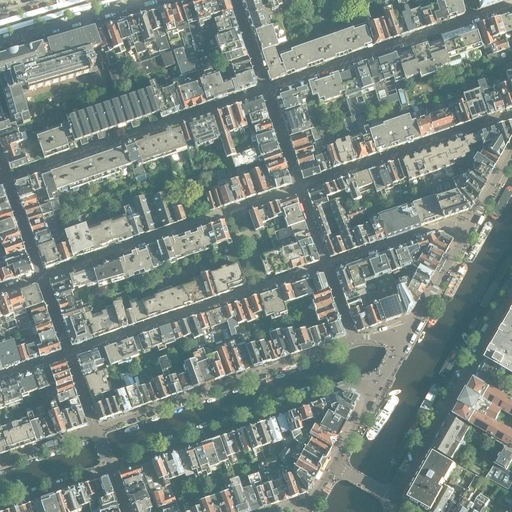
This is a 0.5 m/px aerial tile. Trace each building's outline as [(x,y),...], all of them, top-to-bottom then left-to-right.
[(214,20),(206,0),(197,0),(191,2),(201,32),(216,27),(213,20),(214,20)] [(220,15),(231,12),(227,0),(206,0),(214,20),(221,17),(220,15)] [(271,27),(270,22),(266,10),(262,0),(240,0),(252,33),(271,27)] [(280,18),(274,0),(262,0),(266,10),(270,22),(280,18)] [(274,0),(280,18),(299,11),(296,2),(295,0),(274,0)] [(394,18),(387,0),(378,0),(385,18),(392,39),(400,36),(394,18)] [(409,12),(407,5),(407,1),(406,0),(396,0),(402,16),(394,18),(400,36),(408,33),(416,31),(409,12)] [(416,0),(419,8),(426,27),(426,28),(435,25),(435,24),(429,5),(427,0),(416,0)] [(464,12),(460,0),(445,0),(442,1),(449,20),(462,15),(463,12),(464,12)] [(474,0),(477,10),(507,0),(474,0)] [(449,20),(442,1),(429,5),(435,24),(440,23),(441,23),(440,23),(449,20)] [(207,52),(201,32),(191,2),(180,4),(186,22),(191,35),(197,56),(191,58),(195,72),(214,65),(213,60),(210,52),(207,52)] [(186,22),(180,4),(170,8),(178,32),(183,31),(180,23),(186,22)] [(180,39),(178,32),(170,8),(158,11),(163,28),(166,35),(167,34),(173,52),(183,48),(180,39)] [(426,27),(419,8),(409,12),(416,31),(426,27)] [(237,29),(234,20),(231,11),(231,12),(220,15),(221,17),(214,20),(213,20),(216,27),(218,34),(226,32),(226,33),(237,29)] [(164,35),(162,29),(156,12),(145,15),(151,32),(156,31),(158,37),(153,39),(156,45),(156,46),(166,42),(164,35)] [(384,42),(377,22),(372,23),(368,12),(362,14),(366,26),(367,25),(373,45),(384,42)] [(511,13),(498,18),(504,34),(511,32),(511,35),(511,13)] [(151,32),(145,15),(135,18),(145,49),(156,45),(153,39),(151,32)] [(146,52),(145,49),(135,18),(125,21),(136,55),(146,52)] [(392,39),(385,18),(377,21),(377,22),(384,42),(392,39)] [(498,36),(504,34),(498,18),(486,22),(496,52),(509,47),(506,39),(500,41),(498,36)] [(136,55),(125,21),(115,24),(124,52),(130,70),(134,79),(143,76),(136,55)] [(496,52),(486,22),(477,25),(481,39),(481,40),(482,48),(489,46),(492,54),(487,56),(491,69),(500,66),(496,52)] [(124,52),(115,24),(105,27),(113,50),(119,48),(121,53),(124,52)] [(281,24),(271,27),(252,33),(259,52),(273,48),(287,43),(281,24)] [(372,46),(364,24),(352,29),(351,25),(345,27),(346,31),(334,35),(342,57),(372,46)] [(482,48),(475,26),(441,37),(441,39),(448,59),(482,48)] [(28,91),(97,71),(92,51),(101,49),(103,48),(109,66),(117,63),(113,50),(105,27),(47,44),(47,45),(42,46),(41,45),(17,52),(8,54),(8,55),(0,57),(0,84),(4,97),(10,119),(13,118),(14,123),(21,121),(22,125),(30,122),(21,92),(28,90),(28,91)] [(222,48),(241,42),(237,30),(218,37),(222,48)] [(197,56),(191,35),(180,39),(183,48),(187,60),(191,58),(197,56)] [(342,57),(334,35),(322,39),(320,35),(315,37),(316,41),(304,46),(311,67),(342,57)] [(450,65),(448,59),(441,39),(396,55),(404,80),(419,75),(420,79),(436,74),(435,70),(450,65)] [(169,49),(166,42),(156,46),(158,53),(169,49)] [(213,60),(244,49),(241,42),(222,48),(219,50),(218,49),(210,52),(213,60)] [(311,67),(304,46),(294,49),(293,45),(287,47),(288,51),(278,54),(280,60),(286,76),(311,67)] [(195,72),(191,58),(187,60),(183,48),(173,52),(171,52),(171,53),(175,65),(179,77),(195,72)] [(286,76),(280,60),(278,61),(273,48),(259,52),(269,80),(271,81),(286,76)] [(225,65),(247,57),(244,49),(213,60),(214,65),(215,68),(225,65)] [(175,65),(171,53),(159,57),(160,60),(163,69),(175,65)] [(404,87),(403,80),(395,53),(385,56),(376,59),(383,78),(372,81),(376,93),(379,105),(379,107),(398,101),(402,112),(411,109),(404,87)] [(252,72),(247,57),(225,65),(228,72),(227,72),(229,80),(252,72)] [(383,78),(376,59),(366,62),(372,81),(383,78)] [(163,69),(160,60),(150,64),(153,72),(163,69)] [(376,93),(372,81),(366,62),(352,67),(358,85),(366,109),(379,105),(376,93)] [(124,83),(117,64),(108,67),(114,86),(124,83)] [(358,85),(352,67),(337,73),(343,93),(345,99),(348,98),(347,90),(358,85)] [(134,79),(130,70),(120,73),(124,83),(134,79)] [(256,85),(252,72),(229,80),(234,94),(255,86),(256,86),(256,85)] [(233,94),(229,81),(221,83),(217,73),(198,80),(206,103),(233,94)] [(343,93),(337,73),(307,82),(311,93),(312,97),(317,95),(319,100),(324,99),(325,101),(339,97),(338,94),(343,93)] [(198,80),(196,75),(186,78),(196,107),(206,103),(198,80)] [(196,107),(186,78),(184,77),(179,79),(179,77),(169,81),(170,83),(180,112),(196,107)] [(495,113),(486,86),(484,79),(476,82),(478,88),(487,116),(495,113)] [(511,107),(511,95),(507,83),(500,85),(498,81),(496,82),(505,110),(511,107)] [(154,115),(159,113),(161,119),(170,115),(161,89),(157,90),(154,82),(149,84),(151,89),(65,118),(74,142),(79,140),(81,146),(88,144),(86,138),(96,134),(98,140),(105,138),(103,132),(113,129),(115,134),(122,132),(120,126),(130,123),(132,128),(139,126),(137,120),(147,117),(149,123),(156,120),(154,115)] [(277,104),(303,96),(311,93),(307,82),(276,93),(274,96),(277,104)] [(180,112),(170,83),(161,87),(161,89),(170,115),(180,112)] [(503,110),(494,84),(486,86),(495,113),(503,110)] [(487,116),(478,88),(467,92),(468,95),(469,98),(470,101),(467,102),(465,103),(462,93),(454,96),(457,105),(463,124),(471,122),(486,116),(487,116)] [(300,106),(298,102),(304,100),(303,96),(277,104),(280,113),(281,113),(300,106)] [(265,110),(262,100),(261,98),(240,105),(244,117),(265,110)] [(454,127),(449,111),(448,109),(445,110),(442,102),(433,105),(436,113),(426,116),(432,134),(454,127)] [(244,134),(242,129),(248,127),(245,120),(244,117),(240,105),(221,112),(235,156),(245,152),(240,136),(244,134)] [(312,129),(308,117),(304,105),(300,106),(281,113),(289,137),(301,133),(312,129)] [(463,124),(457,105),(452,106),(454,110),(449,111),(454,127),(463,124)] [(269,122),(265,110),(244,117),(245,120),(249,119),(252,128),(269,122)] [(235,156),(221,112),(212,115),(227,159),(230,157),(235,156)] [(420,138),(414,120),(412,114),(398,119),(406,144),(420,139),(420,138)] [(227,159),(212,115),(187,123),(199,160),(201,166),(227,159)] [(367,157),(361,138),(354,115),(344,119),(349,138),(357,160),(367,157)] [(432,134),(426,116),(414,120),(420,138),(432,134)] [(0,132),(16,127),(14,123),(13,118),(10,119),(7,120),(7,122),(0,124),(0,132)] [(406,144),(398,119),(383,124),(391,149),(406,144)] [(0,141),(25,133),(33,130),(30,122),(22,125),(16,127),(0,132),(0,141)] [(269,122),(252,128),(248,129),(251,138),(272,131),(269,122)] [(509,140),(511,134),(511,126),(510,122),(503,124),(509,140)] [(199,160),(187,123),(179,126),(186,148),(191,162),(199,160)] [(69,150),(66,140),(71,138),(66,124),(35,134),(36,136),(44,159),(69,150)] [(323,139),(321,133),(329,131),(327,124),(312,129),(301,133),(301,135),(289,139),(292,148),(292,149),(323,139)] [(391,149),(383,124),(368,129),(376,154),(391,149)] [(509,140),(503,124),(495,127),(503,150),(509,140)] [(186,148),(179,126),(156,134),(164,157),(180,152),(180,151),(186,148)] [(376,154),(368,129),(367,126),(362,128),(365,136),(361,138),(367,157),(376,154)] [(503,150),(495,127),(477,133),(481,144),(482,147),(498,159),(503,150)] [(275,142),(272,131),(251,138),(252,143),(256,142),(258,147),(259,147),(275,142)] [(22,142),(22,141),(21,138),(26,137),(25,133),(0,141),(0,142),(2,148),(19,143),(22,142)] [(466,149),(475,146),(481,144),(477,133),(400,160),(407,180),(407,181),(470,160),(469,158),(466,149)] [(164,157),(156,134),(133,141),(140,162),(141,163),(147,161),(148,163),(164,157)] [(44,159),(36,136),(22,141),(22,142),(19,143),(20,145),(23,152),(24,155),(27,165),(44,159)] [(75,148),(71,138),(66,140),(69,150),(69,149),(75,148)] [(357,160),(349,138),(333,143),(334,145),(340,166),(357,160)] [(313,152),(312,150),(311,145),(314,144),(315,149),(319,148),(321,147),(325,146),(323,139),(292,149),(295,158),(310,153),(313,152)] [(140,162),(133,141),(124,145),(130,165),(134,164),(136,170),(132,171),(135,179),(144,176),(140,162)] [(279,151),(275,142),(259,147),(261,152),(254,154),(256,159),(279,151)] [(20,153),(17,146),(20,145),(19,143),(2,148),(6,161),(24,155),(23,152),(20,153)] [(498,159),(482,147),(481,144),(475,146),(476,150),(481,149),(482,150),(479,155),(494,166),(498,159)] [(130,165),(124,145),(123,145),(99,153),(107,178),(119,174),(118,170),(131,166),(130,165)] [(340,166),(334,145),(326,148),(332,169),(340,166)] [(332,169),(326,148),(325,146),(321,147),(324,154),(321,155),(326,171),(332,169)] [(494,166),(479,155),(478,155),(476,150),(475,146),(466,149),(469,158),(475,156),(477,157),(474,162),(472,165),(474,171),(477,170),(480,166),(490,173),(494,166)] [(326,171),(321,155),(319,148),(315,149),(312,150),(313,152),(316,162),(320,173),(326,171)] [(257,161),(256,159),(254,154),(253,149),(245,152),(235,156),(230,157),(234,168),(245,164),(245,165),(257,161)] [(285,170),(282,161),(279,151),(256,159),(257,161),(257,163),(259,168),(262,167),(265,177),(268,176),(285,170)] [(107,178),(99,153),(74,162),(82,186),(107,178)] [(313,163),(310,153),(295,158),(299,168),(313,163)] [(27,165),(24,155),(6,161),(10,171),(27,165)] [(407,180),(400,160),(392,162),(383,166),(392,187),(397,185),(397,184),(407,180)] [(82,186),(74,162),(49,171),(56,192),(57,191),(69,187),(70,191),(82,186)] [(320,173),(316,162),(313,163),(299,168),(302,179),(320,173)] [(276,189),(272,178),(270,179),(268,176),(265,177),(262,178),(259,168),(257,163),(254,164),(256,170),(249,172),(257,195),(276,189)] [(392,187),(383,166),(375,169),(384,191),(392,188),(392,187)] [(485,181),(490,173),(480,166),(477,170),(474,171),(470,173),(485,181)] [(255,196),(248,175),(245,169),(235,172),(238,179),(245,199),(255,196)] [(384,191),(375,169),(367,171),(375,191),(379,190),(382,197),(386,195),(384,191)] [(234,203),(225,176),(223,170),(216,172),(219,180),(221,179),(223,185),(217,187),(223,207),(234,203)] [(290,184),(285,170),(268,176),(270,179),(272,178),(276,189),(290,184)] [(56,192),(49,171),(39,174),(49,200),(52,211),(61,208),(57,198),(59,197),(57,191),(56,192)] [(373,189),(366,172),(351,177),(358,194),(373,189)] [(480,191),(485,182),(485,181),(470,173),(460,176),(463,179),(467,182),(480,191)] [(49,200),(39,174),(28,178),(31,187),(34,193),(36,192),(37,195),(40,204),(49,200)] [(245,199),(238,179),(232,181),(231,176),(230,174),(225,176),(234,203),(245,199)] [(358,194),(351,177),(343,180),(335,182),(339,192),(339,193),(344,191),(345,194),(346,194),(348,193),(352,202),(360,199),(358,194)] [(473,202),(463,188),(462,187),(460,179),(457,177),(452,179),(456,193),(469,210),(473,202)] [(31,187),(28,178),(14,183),(17,192),(31,187)] [(469,210),(456,193),(452,179),(430,186),(434,196),(442,219),(469,210)] [(339,192),(335,182),(329,184),(333,194),(339,192)] [(473,202),(480,191),(467,182),(462,187),(463,188),(473,202)] [(333,194),(329,184),(321,187),(325,197),(333,194)] [(223,207),(217,187),(217,185),(203,190),(204,195),(209,212),(223,207)] [(35,196),(34,193),(31,187),(17,192),(20,201),(35,196)] [(326,201),(325,197),(321,187),(307,191),(311,206),(312,209),(315,216),(322,213),(319,206),(324,204),(327,203),(326,201)] [(511,188),(511,189),(511,188),(510,188),(509,188),(508,189),(507,189),(505,191),(503,193),(489,218),(498,223),(511,198),(511,197),(511,188)] [(144,234),(132,200),(128,191),(117,195),(124,217),(132,238),(144,234)] [(185,220),(176,193),(168,195),(176,223),(185,220)] [(174,224),(163,194),(153,197),(164,227),(174,224)] [(37,195),(35,196),(20,201),(23,209),(40,204),(37,195)] [(301,214),(298,205),(295,196),(279,202),(284,216),(288,227),(304,222),(301,214)] [(413,208),(406,210),(401,196),(372,205),(373,208),(385,239),(419,227),(413,208)] [(442,219),(434,196),(411,204),(413,208),(419,227),(442,219)] [(153,231),(141,197),(132,200),(144,234),(153,231)] [(0,212),(10,209),(6,198),(0,199),(0,212)] [(342,206),(339,199),(329,203),(332,210),(342,206)] [(54,216),(52,211),(49,200),(40,204),(23,209),(29,224),(42,220),(44,219),(54,216)] [(284,216),(279,202),(273,204),(272,202),(270,202),(271,204),(269,205),(274,219),(275,219),(277,223),(281,222),(279,217),(284,216)] [(274,219),(269,205),(248,212),(255,231),(263,228),(261,224),(274,219)] [(345,214),(342,206),(332,210),(334,218),(345,214)] [(366,215),(365,211),(363,206),(356,209),(345,214),(348,221),(348,222),(359,218),(366,215)] [(94,251),(86,230),(78,207),(57,215),(61,225),(61,227),(52,230),(56,244),(66,241),(67,244),(73,259),(94,251)] [(385,239),(373,208),(365,211),(366,215),(369,223),(376,242),(385,239)] [(10,209),(0,212),(0,223),(13,219),(10,209)] [(324,221),(322,213),(315,216),(318,223),(324,221)] [(348,221),(345,214),(334,218),(337,225),(348,221)] [(57,215),(54,216),(44,219),(46,223),(48,229),(61,225),(57,215)] [(132,238),(124,217),(119,219),(119,220),(111,223),(110,221),(100,225),(101,227),(92,229),(92,228),(86,230),(94,251),(132,238)] [(13,219),(0,223),(0,235),(0,236),(17,230),(13,219)] [(48,229),(46,223),(44,224),(42,220),(29,224),(32,234),(48,229)] [(227,234),(224,222),(224,221),(214,224),(221,244),(226,242),(228,246),(231,244),(230,240),(229,240),(227,234)] [(327,228),(324,221),(318,223),(320,230),(327,228)] [(350,228),(348,222),(348,221),(337,225),(340,232),(350,228)] [(278,240),(307,231),(304,222),(288,227),(275,232),(278,240)] [(475,259),(475,258),(491,231),(491,229),(491,228),(491,227),(491,226),(491,225),(491,224),(491,223),(490,222),(489,222),(488,223),(487,223),(486,224),(485,224),(484,225),(484,226),(483,227),(467,255),(467,256),(467,257),(467,258),(467,259),(468,260),(469,261),(470,261),(471,261),(472,261),(473,260),(474,260),(474,259),(475,259)] [(376,242),(369,223),(361,226),(361,227),(360,228),(352,231),(351,231),(353,235),(358,248),(368,244),(376,242)] [(221,244),(214,224),(205,227),(212,248),(213,251),(217,249),(215,246),(221,244)] [(212,248),(205,227),(168,240),(175,261),(212,248)] [(288,271),(278,240),(275,232),(274,228),(267,230),(271,241),(275,252),(259,257),(265,274),(267,275),(273,273),(274,276),(288,271)] [(330,235),(327,228),(320,230),(323,238),(329,235),(330,235)] [(353,235),(351,231),(352,231),(350,228),(340,232),(343,239),(353,235)] [(51,242),(48,229),(32,234),(37,247),(51,242)] [(0,246),(20,240),(17,230),(0,236),(0,235),(0,246)] [(305,266),(297,244),(310,239),(307,231),(278,240),(288,271),(305,266)] [(447,248),(451,240),(443,235),(442,233),(433,236),(435,240),(447,248)] [(337,255),(332,240),(331,241),(329,235),(323,238),(330,258),(337,255)] [(358,248),(353,235),(343,239),(344,242),(341,243),(345,252),(358,248)] [(447,248),(435,240),(433,236),(425,239),(428,247),(443,255),(447,248)] [(345,252),(341,243),(339,238),(332,240),(337,255),(345,252)] [(318,262),(313,246),(312,246),(310,239),(297,244),(305,266),(318,262)] [(419,255),(428,247),(425,239),(415,243),(418,252),(419,255)] [(9,260),(26,255),(20,240),(0,246),(0,263),(1,263),(0,260),(0,258),(8,256),(9,260)] [(175,261),(168,240),(156,244),(163,265),(175,261)] [(60,263),(54,248),(52,242),(51,242),(37,247),(37,248),(39,253),(38,253),(41,264),(43,263),(45,268),(60,263)] [(418,252),(415,243),(404,246),(409,260),(414,256),(418,252)] [(73,259),(67,244),(54,248),(60,263),(72,259),(73,259)] [(163,265),(156,244),(146,247),(146,248),(154,271),(157,279),(166,276),(163,265)] [(411,267),(409,260),(404,246),(393,250),(402,276),(402,277),(407,276),(414,274),(411,267)] [(433,272),(443,255),(428,247),(419,255),(420,255),(418,259),(414,256),(409,260),(411,267),(412,266),(416,263),(433,272)] [(154,271),(146,248),(145,248),(130,253),(131,256),(118,260),(118,261),(124,278),(125,281),(154,271)] [(400,269),(393,250),(383,254),(389,270),(389,271),(390,273),(400,269)] [(244,282),(238,264),(237,264),(234,254),(223,257),(225,261),(228,260),(232,262),(233,266),(226,269),(225,267),(221,268),(221,270),(209,274),(216,296),(217,296),(229,292),(228,290),(233,289),(242,285),(244,282)] [(384,272),(389,270),(383,254),(374,257),(366,260),(372,276),(377,275),(379,280),(374,282),(376,287),(377,286),(378,287),(381,286),(393,282),(391,276),(386,278),(384,272)] [(26,255),(9,260),(6,262),(6,269),(11,267),(15,279),(32,273),(26,255)] [(511,256),(509,255),(497,277),(504,281),(511,265),(511,256)] [(376,287),(374,282),(372,276),(366,260),(357,263),(366,290),(367,295),(370,294),(379,291),(378,287),(377,286),(376,287)] [(124,278),(118,261),(108,264),(103,265),(103,266),(93,269),(97,283),(98,286),(124,278)] [(4,263),(0,264),(0,277),(2,283),(15,279),(11,267),(6,269),(4,263)] [(366,290),(357,263),(346,267),(352,285),(354,292),(355,293),(366,290)] [(433,272),(416,263),(412,266),(417,269),(415,272),(429,280),(433,272)] [(97,283),(93,269),(91,266),(72,273),(73,274),(69,275),(72,285),(73,287),(79,286),(79,287),(87,285),(87,287),(97,283)] [(352,285),(346,267),(337,270),(335,273),(338,279),(341,289),(352,285)] [(216,296),(209,274),(208,272),(199,275),(200,280),(207,299),(216,296)] [(429,280),(415,272),(414,274),(407,276),(407,277),(411,280),(425,287),(429,280)] [(72,285),(69,275),(68,274),(49,281),(53,292),(72,285)] [(327,289),(322,275),(313,278),(318,292),(327,289)] [(318,292),(313,278),(289,286),(278,290),(283,304),(312,294),(318,292)] [(425,287),(411,280),(409,284),(405,278),(402,279),(405,286),(420,295),(425,287)] [(414,306),(403,286),(404,286),(405,286),(402,279),(394,282),(405,315),(408,314),(412,309),(414,306)] [(207,299),(200,280),(165,292),(172,312),(195,304),(207,299)] [(502,284),(496,280),(482,304),(488,308),(502,284)] [(405,315),(394,282),(393,282),(381,286),(382,289),(379,291),(370,294),(374,305),(380,323),(405,315)] [(73,297),(71,291),(74,290),(73,287),(72,285),(53,292),(57,303),(73,297)] [(354,292),(352,285),(341,289),(343,295),(354,292)] [(44,304),(39,289),(38,288),(36,287),(34,286),(33,286),(27,288),(19,291),(25,310),(44,304)] [(420,295),(405,286),(404,286),(403,286),(414,306),(420,295)] [(327,289),(318,292),(312,294),(314,301),(330,296),(327,289)] [(285,312),(282,304),(283,304),(278,290),(259,296),(258,297),(260,300),(264,312),(265,317),(272,315),(274,319),(279,317),(278,315),(285,312)] [(359,298),(364,296),(367,295),(366,290),(355,293),(354,292),(343,295),(346,302),(359,298)] [(28,319),(25,310),(19,291),(7,295),(18,332),(19,332),(21,331),(30,327),(28,319)] [(172,312),(165,292),(129,304),(136,324),(172,312)] [(18,332),(7,295),(0,297),(0,308),(5,324),(8,333),(9,335),(18,332)] [(264,312),(260,300),(258,297),(258,296),(252,299),(252,298),(247,299),(248,300),(255,320),(258,319),(256,314),(264,312)] [(330,296),(314,301),(313,302),(316,311),(333,305),(330,296)] [(380,323),(374,305),(368,307),(364,296),(359,298),(369,328),(380,323)] [(82,305),(81,302),(76,304),(73,297),(57,303),(60,313),(81,306),(82,305)] [(105,308),(103,302),(103,301),(102,298),(89,303),(90,308),(92,313),(105,308)] [(369,328),(359,298),(346,302),(345,303),(348,311),(351,319),(356,332),(369,328)] [(255,320),(248,300),(240,303),(239,303),(246,322),(246,324),(255,321),(255,320)] [(128,327),(123,313),(119,302),(111,305),(112,310),(119,330),(128,327)] [(246,322),(239,303),(230,306),(237,325),(246,322)] [(47,312),(44,304),(25,310),(28,319),(47,312)] [(336,315),(334,308),(333,305),(316,311),(315,312),(319,321),(325,319),(336,315)] [(83,316),(90,313),(92,313),(90,308),(83,310),(81,306),(60,313),(63,321),(83,315),(83,316)] [(237,325),(230,306),(221,309),(228,329),(231,337),(240,334),(237,325)] [(228,329),(221,309),(205,314),(212,333),(210,333),(211,334),(214,343),(223,340),(222,338),(220,332),(228,329)] [(119,330),(112,310),(91,317),(90,313),(83,316),(86,323),(88,322),(93,336),(97,334),(98,337),(108,334),(119,330)] [(135,324),(131,310),(123,313),(128,327),(135,324)] [(50,321),(48,317),(47,312),(28,319),(30,327),(33,326),(50,321)] [(511,312),(486,358),(506,370),(511,372),(511,312)] [(470,334),(471,333),(481,317),(476,314),(466,330),(466,331),(465,333),(465,335),(464,336),(464,338),(464,340),(465,339),(466,338),(467,337),(468,336),(469,335),(470,334)] [(86,323),(83,316),(83,315),(63,321),(72,346),(91,339),(86,323)] [(214,343),(211,334),(206,336),(204,330),(208,328),(203,315),(195,317),(206,346),(212,344),(214,343)] [(344,336),(340,325),(336,315),(325,319),(327,324),(333,340),(344,336)] [(224,377),(212,344),(206,346),(195,317),(186,320),(192,336),(194,341),(196,349),(201,347),(214,381),(224,377)] [(187,338),(192,336),(186,320),(177,323),(183,339),(187,352),(190,351),(196,349),(194,341),(189,343),(187,338)] [(52,329),(50,321),(33,326),(36,335),(37,335),(37,334),(52,329)] [(183,339),(177,323),(168,326),(174,342),(183,339)] [(333,340),(327,324),(317,328),(322,344),(333,340)] [(174,342),(168,326),(158,330),(164,346),(166,352),(170,351),(168,346),(174,343),(174,342)] [(310,348),(305,332),(303,328),(292,332),(300,352),(308,349),(309,351),(311,350),(310,348)] [(322,344),(317,328),(305,332),(310,348),(322,344)] [(57,341),(52,329),(37,334),(37,335),(39,340),(34,342),(36,348),(57,341)] [(243,370),(231,337),(228,329),(220,332),(222,338),(226,336),(229,345),(225,346),(226,350),(230,349),(232,352),(228,354),(235,373),(240,372),(241,374),(244,373),(243,370)] [(289,355),(281,333),(280,329),(269,333),(272,343),(264,345),(262,340),(253,343),(261,365),(270,362),(276,360),(276,362),(279,361),(278,359),(289,355)] [(300,352),(292,332),(292,329),(281,333),(289,355),(300,352)] [(164,346),(158,330),(137,337),(143,354),(144,358),(159,352),(158,348),(164,346)] [(261,365),(253,343),(249,331),(240,334),(252,367),(261,365)] [(252,367),(240,334),(231,337),(243,370),(252,367)] [(143,354),(137,337),(120,343),(126,360),(143,354)] [(235,373),(228,354),(226,350),(225,346),(223,340),(214,343),(212,344),(224,377),(235,373)] [(20,364),(15,347),(13,341),(5,343),(4,342),(3,341),(1,342),(1,343),(1,345),(0,345),(0,366),(1,370),(4,369),(5,370),(7,369),(8,368),(13,366),(14,367),(17,366),(17,365),(20,364)] [(39,357),(36,348),(34,342),(34,341),(15,347),(20,364),(39,357)] [(60,351),(59,349),(57,341),(36,348),(39,357),(39,358),(60,351)] [(126,360),(120,343),(103,349),(107,359),(110,366),(126,360)] [(455,348),(438,376),(438,377),(438,378),(438,379),(439,380),(439,381),(440,381),(440,382),(441,382),(442,382),(443,382),(444,382),(445,381),(446,381),(464,351),(464,350),(464,349),(464,348),(464,347),(463,346),(463,345),(462,345),(462,344),(461,344),(460,344),(459,345),(458,345),(457,345),(456,346),(456,347),(455,348)] [(201,347),(196,349),(190,351),(193,359),(191,360),(192,361),(184,364),(186,371),(192,389),(214,381),(201,347)] [(107,359),(103,349),(97,351),(100,361),(107,359)] [(100,361),(97,351),(76,358),(80,368),(100,361)] [(181,392),(175,375),(169,377),(167,370),(171,369),(167,357),(158,360),(158,362),(160,368),(163,377),(170,396),(181,392)] [(506,370),(486,358),(485,358),(486,358),(483,363),(477,373),(475,378),(495,389),(506,370)] [(83,378),(97,373),(95,368),(101,366),(100,364),(103,363),(105,370),(110,368),(110,366),(107,359),(100,361),(80,368),(83,378)] [(66,369),(65,364),(64,362),(48,367),(51,374),(66,369)] [(170,396),(163,377),(156,379),(153,371),(160,368),(158,362),(147,366),(152,378),(159,400),(170,396)] [(54,384),(51,374),(48,367),(43,369),(42,369),(48,386),(54,384)] [(48,386),(42,369),(32,373),(37,390),(38,390),(44,388),(48,387),(48,386)] [(71,383),(66,369),(51,374),(54,384),(55,388),(71,383)] [(143,406),(135,384),(130,370),(119,374),(124,387),(132,410),(143,406)] [(100,371),(97,373),(83,378),(93,405),(103,402),(101,395),(108,393),(100,371)] [(192,389),(186,371),(175,375),(181,392),(192,389)] [(37,390),(32,373),(15,379),(21,396),(37,390)] [(159,400),(152,378),(148,379),(147,376),(145,377),(144,374),(141,375),(151,403),(159,400)] [(151,403),(141,375),(139,376),(140,378),(138,379),(139,381),(137,381),(137,383),(135,384),(143,406),(151,403)] [(511,398),(495,389),(475,378),(474,377),(468,389),(467,388),(466,391),(465,392),(461,399),(460,402),(454,414),(491,435),(489,438),(505,447),(511,451),(511,398)] [(23,402),(21,396),(15,379),(0,384),(0,392),(5,408),(23,402)] [(57,396),(74,390),(71,383),(55,388),(49,390),(48,387),(44,388),(47,397),(53,395),(53,394),(56,392),(57,396)] [(421,413),(422,414),(422,415),(422,416),(423,416),(424,416),(425,415),(426,415),(428,413),(429,411),(443,388),(437,384),(423,408),(422,410),(421,412),(421,413)] [(132,410),(124,387),(113,391),(115,398),(121,413),(132,410)] [(77,400),(75,395),(74,390),(57,396),(52,398),(53,400),(55,404),(66,400),(67,403),(68,403),(77,400)] [(354,408),(359,398),(353,395),(354,393),(349,391),(348,393),(340,396),(341,401),(354,408)] [(354,408),(341,401),(340,396),(339,396),(333,398),(332,398),(326,400),(326,401),(324,401),(323,401),(326,409),(327,412),(331,411),(330,408),(334,407),(349,415),(350,415),(350,414),(352,410),(353,408),(354,408)] [(121,413),(115,398),(103,402),(93,405),(99,421),(121,413)] [(365,438),(365,440),(365,441),(366,443),(367,442),(369,442),(370,441),(371,441),(373,440),(374,439),(375,438),(376,436),(395,406),(396,404),(396,403),(395,402),(394,400),(393,399),(392,398),(389,398),(387,399),(386,400),(367,430),(366,432),(366,434),(365,435),(365,437),(365,438)] [(64,432),(58,414),(55,404),(53,400),(44,403),(51,422),(49,423),(43,411),(39,401),(32,403),(38,419),(45,439),(54,436),(56,436),(64,432)] [(80,407),(77,400),(68,403),(71,410),(80,407)] [(312,421),(326,409),(323,401),(308,407),(312,419),(312,421)] [(86,425),(80,407),(71,410),(58,414),(64,432),(66,431),(66,432),(86,425)] [(312,419),(308,407),(296,411),(300,423),(312,419)] [(349,415),(334,407),(330,408),(331,411),(327,412),(345,423),(345,422),(346,421),(347,419),(348,418),(347,418),(349,416),(349,415)] [(345,424),(345,423),(327,412),(326,409),(312,421),(314,424),(337,438),(337,437),(338,434),(343,426),(344,426),(343,425),(344,423),(345,424)] [(302,430),(300,423),(296,411),(288,414),(287,412),(283,413),(284,415),(289,431),(291,435),(292,440),(299,435),(298,431),(302,430)] [(45,439),(38,419),(34,421),(31,413),(26,414),(27,419),(28,419),(36,443),(45,439)] [(283,433),(289,431),(284,415),(274,419),(281,441),(284,448),(292,440),(291,435),(285,438),(283,433)] [(453,460),(472,428),(452,417),(448,425),(447,425),(438,440),(438,441),(434,449),(453,460)] [(36,443),(28,419),(27,419),(1,428),(8,452),(36,443)] [(281,441),(274,419),(264,422),(271,444),(281,441)] [(314,424),(312,421),(312,419),(300,423),(302,430),(303,432),(330,448),(334,441),(336,438),(337,438),(314,424)] [(271,444),(264,422),(264,423),(263,421),(261,422),(262,423),(253,427),(261,447),(271,444)] [(393,460),(393,462),(393,463),(393,464),(393,466),(393,467),(396,466),(397,466),(398,465),(399,464),(400,463),(401,461),(402,460),(420,429),(421,427),(421,426),(421,425),(420,423),(419,422),(418,422),(416,422),(415,422),(414,423),(413,425),(395,455),(394,457),(393,459),(393,460)] [(262,451),(261,447),(253,427),(245,429),(245,430),(255,459),(257,466),(258,465),(260,472),(268,469),(265,461),(263,462),(264,463),(260,465),(258,459),(257,459),(255,454),(262,451)] [(8,452),(1,428),(0,428),(0,454),(9,452),(8,452)] [(255,459),(245,430),(236,433),(243,451),(244,454),(248,452),(250,459),(252,458),(253,460),(255,459)] [(243,451),(236,433),(236,432),(228,435),(237,462),(241,460),(238,453),(243,451)] [(330,448),(303,432),(299,435),(292,440),(306,448),(325,458),(326,457),(325,457),(330,448)] [(237,463),(237,462),(228,435),(219,438),(226,457),(230,456),(233,465),(237,463)] [(234,481),(232,476),(226,457),(219,438),(210,441),(218,464),(224,462),(225,466),(228,475),(223,477),(225,484),(231,482),(234,481)] [(218,464),(210,441),(200,445),(209,470),(219,466),(218,464)] [(209,470),(200,445),(192,448),(206,484),(205,485),(208,490),(215,487),(209,470)] [(507,470),(511,461),(511,451),(505,447),(502,453),(495,463),(507,470)] [(206,484),(192,448),(184,450),(194,475),(200,492),(208,490),(205,485),(206,484)] [(319,469),(291,452),(284,448),(276,457),(286,463),(287,463),(291,457),(298,461),(294,467),(314,479),(315,475),(316,474),(318,471),(319,469)] [(325,458),(306,448),(301,455),(297,453),(298,451),(293,448),(291,452),(319,469),(325,458)] [(194,475),(184,450),(177,453),(185,475),(186,477),(194,475)] [(279,466),(277,460),(276,457),(274,451),(269,452),(271,458),(265,459),(265,461),(268,469),(279,466)] [(442,487),(446,480),(448,481),(457,465),(433,451),(406,498),(430,511),(433,511),(446,490),(442,487)] [(185,475),(177,453),(169,456),(167,456),(159,459),(168,481),(185,475)] [(473,463),(464,458),(461,463),(470,469),(472,465),(473,463)] [(168,481),(159,459),(151,462),(158,480),(162,479),(164,483),(168,481)] [(161,488),(158,480),(151,462),(141,466),(144,474),(157,508),(159,507),(175,501),(172,494),(170,488),(169,485),(161,488)] [(307,491),(287,464),(286,463),(282,465),(286,470),(291,477),(298,496),(306,493),(307,491)] [(314,479),(294,467),(287,463),(286,463),(287,464),(307,491),(314,479)] [(511,472),(507,470),(495,463),(494,463),(486,477),(508,489),(511,482),(511,472)] [(482,471),(472,465),(470,469),(480,474),(482,471)] [(144,474),(141,466),(119,473),(119,475),(122,481),(140,475),(140,476),(144,474)] [(290,498),(281,472),(279,466),(268,469),(280,502),(280,501),(290,498),(290,499),(290,498)] [(268,469),(260,472),(258,473),(260,481),(267,478),(269,484),(262,486),(269,505),(280,502),(268,469)] [(298,496),(291,477),(286,470),(284,470),(284,471),(281,472),(290,498),(298,496)] [(476,476),(468,471),(465,475),(474,480),(476,476)] [(262,486),(260,481),(258,473),(247,477),(258,509),(260,509),(260,508),(268,505),(268,506),(269,505),(262,486)] [(142,483),(140,476),(140,475),(122,481),(124,489),(142,483)] [(475,505),(469,501),(482,479),(476,476),(474,480),(470,488),(471,488),(469,492),(457,511),(470,511),(472,509),(475,505)] [(113,494),(107,479),(107,477),(99,480),(104,497),(113,494)] [(249,511),(258,509),(247,477),(243,478),(242,478),(236,480),(247,511),(249,511)] [(104,497),(99,480),(91,482),(96,497),(99,496),(101,499),(104,497)] [(247,511),(236,480),(234,481),(231,482),(232,488),(228,489),(228,491),(235,511),(247,511)] [(97,500),(96,497),(91,482),(82,485),(89,503),(97,500)] [(145,491),(142,483),(124,489),(127,497),(145,491)] [(89,503),(82,485),(74,488),(81,507),(89,504),(89,503)] [(459,486),(456,492),(444,511),(457,511),(469,492),(459,486)] [(444,511),(456,492),(448,487),(446,490),(433,511),(444,511)] [(74,511),(81,510),(81,507),(74,488),(65,492),(65,489),(61,491),(61,493),(68,511),(74,511)] [(148,500),(145,491),(127,497),(130,506),(148,500)] [(235,511),(228,491),(217,495),(223,511),(235,511)] [(483,511),(490,501),(485,498),(488,494),(483,491),(475,505),(480,507),(478,511),(472,509),(470,511),(483,511)] [(68,511),(61,493),(57,495),(56,493),(53,494),(54,496),(59,511),(68,511)] [(116,502),(113,494),(104,497),(101,499),(100,499),(102,507),(116,502)] [(223,511),(217,495),(198,502),(200,506),(201,511),(223,511)] [(59,511),(54,496),(39,501),(43,511),(59,511)] [(496,511),(499,508),(500,506),(492,502),(495,498),(492,496),(490,501),(483,511),(496,511)] [(145,511),(151,508),(148,500),(130,506),(132,511),(145,511)] [(43,511),(39,501),(32,503),(35,511),(43,511)] [(91,511),(112,511),(118,510),(116,502),(102,507),(92,511),(91,511)] [(35,511),(32,503),(25,506),(27,511),(35,511)]
